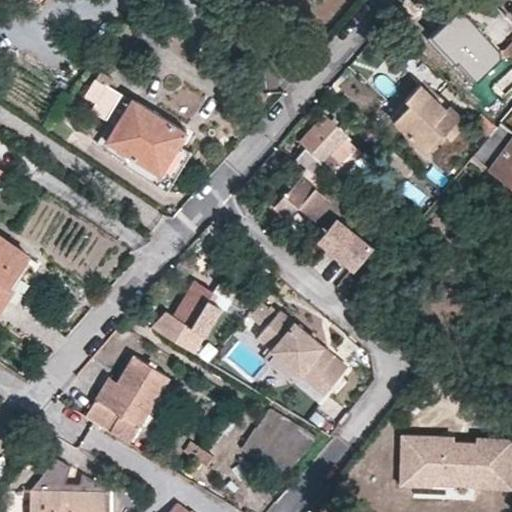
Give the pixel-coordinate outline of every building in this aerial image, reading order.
[(499,47),(475,20),(468,26),(455,12),(427,36),(454,66),(456,64),(474,83),(505,55),(499,47)] [(100,57),(119,72),(153,28),(134,14),(100,57)] [(382,25),(372,37),(393,57),(405,44),(382,25)] [(511,55),(511,29),(500,46),(511,55)] [(102,70),(97,78),(109,84),(113,77),(102,70)] [(123,92),(109,84),(97,78),(86,94),(76,88),(71,98),(86,108),(88,106),(108,117),(123,92)] [(393,121),(426,151),(457,117),(422,83),(407,98),(410,103),(393,121)] [(133,99),(107,138),(161,171),(178,145),(186,131),(133,99)] [(471,103),(462,112),(487,134),(495,123),(471,103)] [(331,168),(335,171),(351,186),(372,160),(345,137),(348,134),(324,112),(300,140),(306,146),(331,168)] [(511,132),(488,166),(511,184),(511,132)] [(189,153),(178,145),(161,171),(174,179),(189,153)] [(331,168),(306,146),(295,158),(321,180),(331,168)] [(297,210),(325,235),(338,220),(350,206),(339,196),(332,203),(301,176),(283,196),(297,210)] [(297,210),(283,196),(273,208),(288,221),(297,210)] [(371,248),(338,220),(325,235),(319,241),(352,270),(371,248)] [(0,236),(0,297),(28,256),(0,236)] [(172,315),(192,327),(208,298),(213,291),(194,279),(172,315)] [(204,334),(221,306),(208,298),(192,327),(172,315),(166,311),(152,326),(191,349),(204,334)] [(327,393),(348,367),(280,311),(259,336),(276,349),(327,393)] [(148,348),(119,382),(103,400),(99,396),(85,413),(94,421),(114,433),(133,411),(141,418),(158,398),(180,374),(148,348)] [(99,396),(103,400),(119,382),(115,379),(99,396)] [(265,409),(246,447),(286,467),(305,428),(265,409)] [(403,433),(402,452),(402,484),(433,485),(433,482),(476,483),(476,486),(511,486),(511,436),(478,435),(478,440),(455,440),(456,435),(403,433)] [(82,473),(80,482),(66,481),(69,465),(56,458),(31,489),(30,511),(106,511),(107,487),(82,473)] [(195,511),(192,509),(190,511),(178,501),(168,511),(195,511)]
